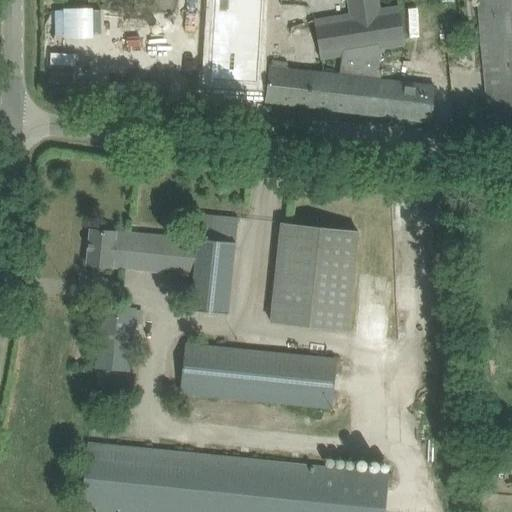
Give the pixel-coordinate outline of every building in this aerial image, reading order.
[(214,0),(210,79),(257,82),(261,0),(214,0)] [(343,54),(340,74),(287,67),(288,61),(272,59),(271,65),(270,65),(266,102),(429,123),(434,86),(380,79),(381,71),(377,70),(380,48),(404,44),(397,5),(378,8),(376,0),(346,0),(349,15),(314,21),(320,58),(343,54)] [(511,0),(478,0),(487,106),(489,126),(511,124),(511,0)] [(86,265),(193,277),(189,311),(227,316),(235,240),(238,218),(200,214),(197,241),(90,230),(86,265)] [(271,323),(347,331),(357,231),(281,223),(271,323)] [(94,368),(114,370),(128,371),(134,308),(100,305),(94,368)] [(185,343),(179,390),(331,409),(337,362),(185,343)] [(80,511),(383,511),(388,473),(87,443),(80,511)]
